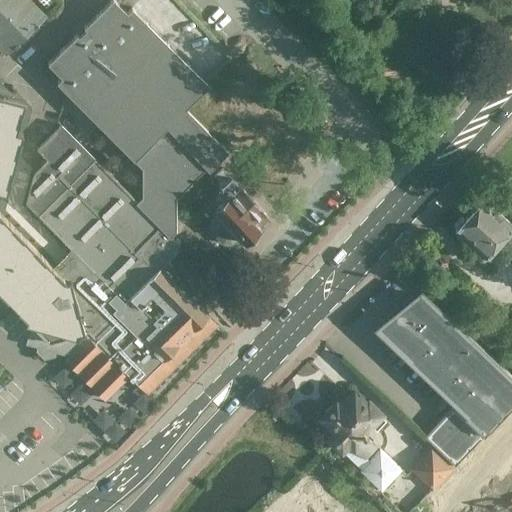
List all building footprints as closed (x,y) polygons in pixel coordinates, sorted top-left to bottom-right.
[(0,291),(24,316),(24,323),(29,324),(24,344),(35,347),(34,350),(55,356),(56,352),(65,354),(64,357),(105,398),(130,373),(148,390),(218,319),(159,261),(179,241),(169,231),(174,226),(179,197),(209,167),(206,164),(225,145),(183,104),(206,80),(128,2),(123,7),(115,0),(101,0),(80,22),(82,24),(75,31),(73,29),(44,58),(58,72),(53,77),(139,163),(140,192),(135,196),(58,120),(35,144),(45,155),(32,169),(24,198),(90,264),(83,271),(64,276),(0,212),(0,208),(22,129),(16,127),(24,99),(0,92),(0,291)] [(0,0),(0,49),(6,55),(46,16),(30,0),(0,0)] [(255,229),(265,220),(225,181),(216,191),(222,196),(207,211),(212,215),(204,223),(204,232),(217,245),(229,248),(237,240),(241,244),(242,243),(249,243),(255,238),(256,230),(257,230),(255,229)] [(511,247),(511,228),(510,227),(511,226),(482,199),(453,231),(483,259),(501,238),(511,247)] [(454,461),(511,399),(511,376),(444,312),(440,316),(419,296),(386,326),(402,340),(398,344),(456,398),(424,433),(454,461)] [(326,436),(340,449),(360,468),(358,469),(379,489),(399,468),(378,448),(367,460),(363,455),(373,444),(358,429),(366,420),(375,428),(385,417),(353,387),(341,400),(339,399),(336,402),(334,400),(319,417),(332,430),(326,436)] [(431,489),(454,465),(432,444),(410,468),(431,489)]
